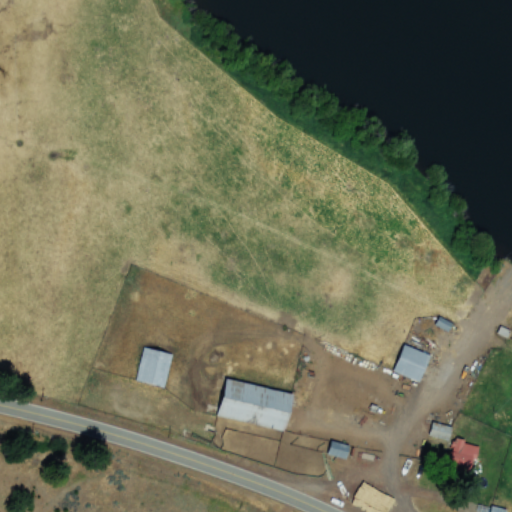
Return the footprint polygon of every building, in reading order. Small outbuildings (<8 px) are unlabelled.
[(394,372),(422,381),(431,353),(403,344),(394,372)] [(171,351),(142,346),(136,380),(166,385),(171,351)] [(289,430),(296,392),(227,379),(220,417),(289,430)] [(450,440),(452,426),(431,422),(428,436),(450,440)] [(457,438),(448,462),(471,471),(480,446),(457,438)] [(351,445),(332,440),(328,453),(347,459),(351,445)]
